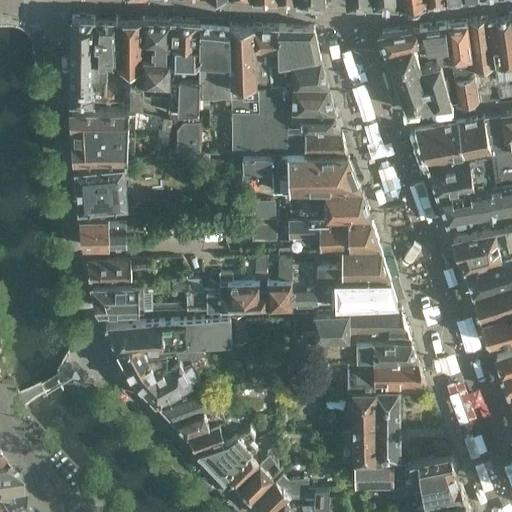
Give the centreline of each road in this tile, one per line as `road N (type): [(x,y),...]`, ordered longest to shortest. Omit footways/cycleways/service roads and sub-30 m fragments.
road 1 (residential): [(51,2),(72,255),(88,317),(129,389),(250,511)]
road 2 (residential): [(501,450),(386,122)]
road 3 (residential): [(511,103),(386,122)]
road 4 (residential): [(78,511),(0,420)]
